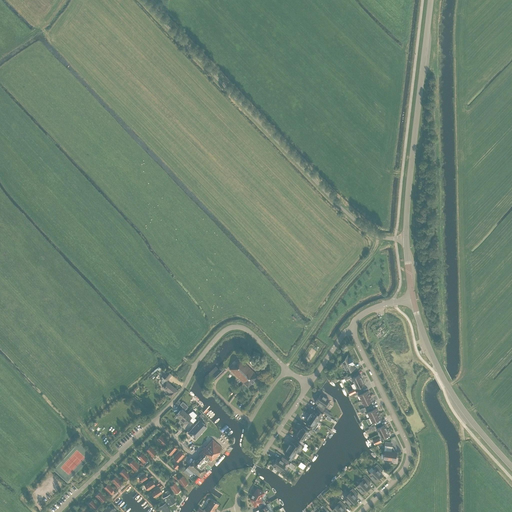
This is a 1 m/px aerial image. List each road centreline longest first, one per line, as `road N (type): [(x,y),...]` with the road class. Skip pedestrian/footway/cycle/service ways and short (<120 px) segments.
road 1 (unclassified): [(406,238),(372,234),(333,201),(142,0)]
road 2 (residential): [(287,370),(244,328),(222,331),(177,396),(57,511)]
road 3 (secondary): [(406,238),(430,0)]
road 4 (tertiary): [(351,330),(409,455),(361,511)]
road 5 (secondary): [(511,466),(453,396),(413,298)]
